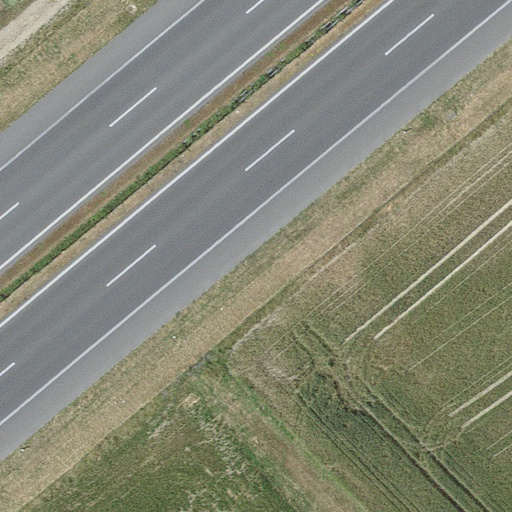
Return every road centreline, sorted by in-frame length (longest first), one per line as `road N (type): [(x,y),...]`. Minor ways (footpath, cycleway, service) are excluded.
road 1 (motorway): [(0,376),(453,0)]
road 2 (motorway): [(265,0),(0,220)]
